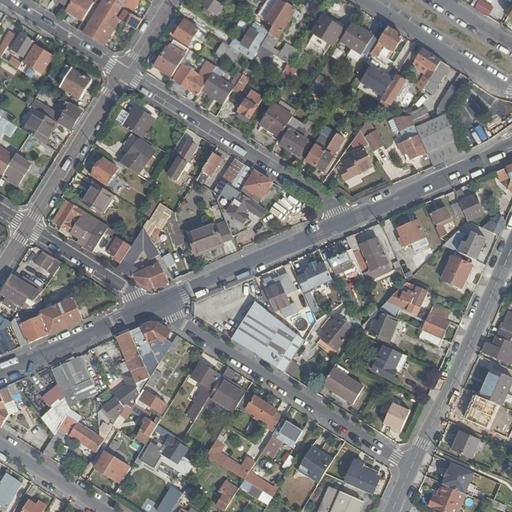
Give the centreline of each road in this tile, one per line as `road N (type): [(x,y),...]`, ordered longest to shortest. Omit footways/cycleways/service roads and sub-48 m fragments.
road 1 (residential): [(153,304),(410,468)]
road 2 (residential): [(125,73),(350,220)]
road 3 (tertiary): [(410,468),(511,245)]
road 4 (secondary): [(350,220),(153,304)]
road 5 (residential): [(125,73),(27,226)]
road 6 (secondary): [(511,148),(350,220)]
road 7 (residential): [(364,0),(511,90)]
road 8 (secondary): [(153,304),(0,372)]
road 9 (residential): [(27,226),(153,304)]
road 10 (residential): [(7,0),(125,73)]
road 11 (residential): [(0,444),(105,511)]
